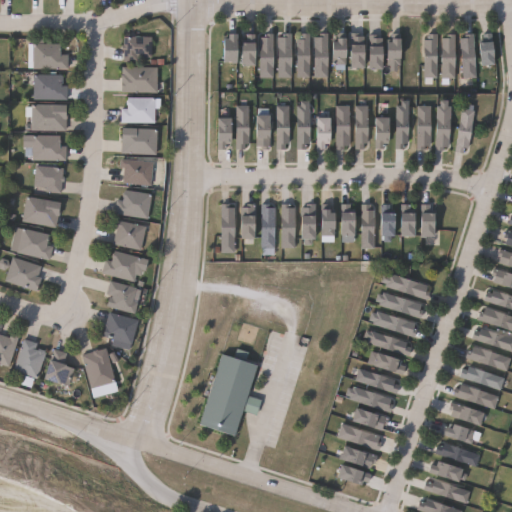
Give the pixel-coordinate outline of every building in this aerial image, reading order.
[(359,33),(359,38),(366,37),(367,68),(353,69),(352,33),(359,33)] [(497,65),(484,67),(480,40),(483,40),(482,35),(492,33),(497,65)] [(274,79),(260,79),(260,38),(265,38),(265,34),(274,34),(274,79)] [(292,78),(278,78),(278,38),(286,38),(286,34),(292,34),(292,78)] [(310,78),(298,78),(298,40),(302,40),(302,34),(310,34),(310,78)] [(328,78),(314,78),(315,38),(320,38),(320,34),(328,34),(328,78)] [(401,34),(401,66),(398,66),(398,73),(391,73),(391,65),(388,65),(387,39),(393,39),(392,34),(401,34)] [(477,78),(464,79),(461,39),(465,39),(464,35),(474,34),(477,78)] [(238,64),(226,63),(226,39),(231,39),(231,35),(238,35),(238,64)] [(258,67),(244,67),(244,44),(247,44),(247,35),(257,35),(258,67)] [(375,35),(374,38),(383,39),(386,70),(371,70),(369,35),(375,35)] [(437,79),(425,79),(425,41),(428,41),(428,35),(438,35),(437,79)] [(456,79),(442,79),(442,39),(447,39),(447,35),(456,35),(456,79)] [(151,36),(151,57),(138,57),(138,61),(123,61),(123,49),(122,49),(122,45),(124,45),(124,36),(151,36)] [(347,64),(333,64),(333,59),(335,59),(335,43),(340,43),(340,39),(349,39),(349,59),(347,59),(347,64)] [(60,43),(60,55),(68,55),(68,68),(27,68),(27,43),(60,43)] [(158,67),(158,92),(121,92),(122,67),(158,67)] [(61,74),(61,76),(62,76),(62,86),(67,86),(67,99),(34,99),(34,74),(61,74)] [(155,122),(121,122),(121,108),(128,108),(128,97),(155,97),(155,122)] [(409,101),(408,145),(404,145),(404,150),(396,150),(396,106),(402,106),(403,101),(409,101)] [(306,151),(297,151),(297,106),(301,106),(301,102),(310,102),(310,145),(306,145),(306,151)] [(449,102),(449,107),(451,107),(449,148),(444,148),(444,151),(436,151),(438,107),(442,107),(442,102),(449,102)] [(67,105),(66,131),(24,130),(25,123),(31,123),(31,117),(25,117),(25,107),(31,107),(31,104),(67,105)] [(245,151),(236,151),(236,106),(249,107),(249,145),(245,145),(245,151)] [(368,106),(368,143),(364,143),(364,149),(355,149),(355,106),(368,106)] [(285,150),(276,150),(276,107),(289,107),(289,145),(285,145),(285,150)] [(344,151),(336,151),(336,107),(350,107),(349,147),(344,147),(344,151)] [(431,107),(431,147),(425,147),(425,151),(417,151),(418,107),(431,107)] [(475,111),(468,148),(465,147),(464,153),(455,152),(463,109),(475,111)] [(271,147),(256,148),(256,138),(259,138),(258,117),(272,117),(272,140),(271,140),(271,147)] [(384,149),(377,149),(376,142),(378,142),(378,119),(391,119),(391,144),(384,144),(384,149)] [(226,150),(218,150),(218,142),(220,142),(220,120),(233,120),(233,145),(226,145),(226,150)] [(326,150),(317,150),(317,142),(319,142),(319,120),(333,120),(333,145),(326,145),(326,150)] [(158,129),(157,154),(122,153),(123,128),(158,129)] [(66,147),(66,160),(32,160),(32,153),(25,153),(25,147),(23,147),(23,135),(60,136),(60,147),(66,147)] [(154,163),(151,186),(122,183),(124,167),(120,167),(121,159),(154,163)] [(66,169),(65,177),(64,177),(63,181),(62,181),(60,194),(45,192),(46,188),(33,186),(35,165),(66,169)] [(152,194),(148,219),(114,214),(116,200),(123,201),(125,190),(152,194)] [(61,203),(57,228),(22,221),(26,196),(61,203)] [(235,253),(221,252),(222,203),(235,203),(235,253)] [(330,203),(330,211),(335,211),(335,235),(322,235),(321,203),(330,203)] [(417,234),(404,234),(402,203),(411,203),(412,211),(416,211),(417,234)] [(432,203),(432,211),(436,211),(438,234),(424,234),(422,203),(432,203)] [(255,204),(256,237),(242,238),(241,207),(248,207),(248,204),(255,204)] [(270,204),(270,207),(275,207),(275,248),(261,248),(261,204),(270,204)] [(290,204),(290,208),(295,208),(295,248),(281,248),(281,204),(290,204)] [(315,204),(315,216),(317,216),(317,239),(312,239),(312,245),(305,245),(305,239),(303,239),(303,216),(302,216),(302,207),(307,207),(307,204),(315,204)] [(351,204),(351,212),(356,212),(356,236),(343,236),(343,213),(341,213),(341,204),(351,204)] [(375,247),(362,247),(362,204),(375,204),(375,247)] [(392,204),(392,211),(396,211),(396,234),(391,234),(391,241),(384,241),(384,234),(382,234),(382,204),(392,204)] [(147,227),(141,251),(113,244),(116,229),(112,228),(114,219),(147,227)] [(52,247),(49,260),(17,252),(22,228),(49,234),(47,246),(52,247)] [(511,233),(511,247),(499,243),(501,236),(497,235),(499,229),(511,233)] [(501,250),(511,253),(511,267),(500,264),(502,258),(498,257),(501,250)] [(148,260),(145,271),(138,269),(134,282),(101,273),(105,260),(111,261),(114,251),(148,260)] [(42,278),(38,291),(4,280),(12,257),(41,266),(38,277),(42,278)] [(494,269),(508,273),(508,272),(511,273),(511,288),(494,282),(495,277),(492,275),(494,269)] [(390,273),(429,285),(428,290),(431,291),(429,299),(386,285),(387,283),(381,281),(384,273),(389,275),(390,273)] [(137,288),(133,302),(138,303),(134,314),(107,306),(109,297),(112,298),(112,296),(106,294),(110,280),(137,288)] [(486,289),(511,297),(511,310),(477,299),(480,291),(485,292),(486,289)] [(383,291),(423,304),(422,309),(424,310),(421,318),(380,305),(381,302),(376,300),(378,293),(382,295),(383,291)] [(479,306),(511,317),(511,332),(471,319),(474,311),(477,312),(479,306)] [(377,310),(417,322),(415,328),(418,329),(416,337),(373,323),(374,322),(369,320),(372,311),(376,312),(377,310)] [(138,320),(132,344),(103,336),(109,312),(138,320)] [(474,329),(511,340),(511,349),(509,348),(508,351),(465,339),(468,330),(473,331),(474,329)] [(371,330),(407,341),(406,344),(412,346),(410,356),(367,342),(369,338),(364,337),(366,330),(370,332),(371,330)] [(0,334),(10,338),(11,333),(19,336),(9,368),(0,364),(0,334)] [(45,351),(36,379),(13,372),(23,339),(37,343),(36,348),(45,351)] [(474,347),(511,359),(508,371),(467,358),(469,351),(472,352),(474,347)] [(115,382),(90,389),(81,355),(106,348),(115,382)] [(74,369),(69,386),(60,383),(60,384),(44,379),(53,349),(66,354),(63,364),(67,366),(67,367),(74,369)] [(249,353),(246,362),(258,366),(249,396),(262,401),(257,416),(244,412),(236,437),(201,425),(223,355),(234,358),(237,349),(249,353)] [(407,365),(404,373),(376,364),(380,351),(402,358),(401,363),(407,365)] [(469,367),(505,378),(501,391),(460,377),(462,369),(468,371),(469,367)] [(400,384),(397,393),(355,380),(359,368),(395,379),(394,382),(400,384)] [(461,384),(499,397),(495,409),(453,396),(456,388),(459,389),(461,384)] [(354,386),(392,398),(390,404),(394,405),(392,412),(349,399),(350,396),(346,394),(348,387),(353,389),(354,386)] [(486,414),(482,427),(451,416),(452,411),(449,410),(452,403),(486,414)] [(387,417),(384,429),(355,420),(359,409),(387,417)] [(382,444),(380,451),(338,438),(342,424),(381,437),(379,443),(382,444)] [(456,425),(475,432),(472,439),(474,439),(472,445),(441,434),(443,426),(454,430),(456,425)] [(444,444),(481,455),(477,468),(435,454),(438,445),(443,447),(444,444)] [(377,457),(375,464),(372,463),(370,469),(342,460),(346,447),(377,457)] [(431,461),(454,469),(450,481),(422,472),(425,464),(430,465),(431,461)] [(372,473),(369,481),(362,479),(361,483),(340,476),(344,464),(372,473)] [(427,480),(464,492),(460,503),(417,489),(420,481),(426,483),(427,480)] [(419,499),(456,511),(455,511),(419,511),(411,509),(414,500),(418,502),(419,499)]
